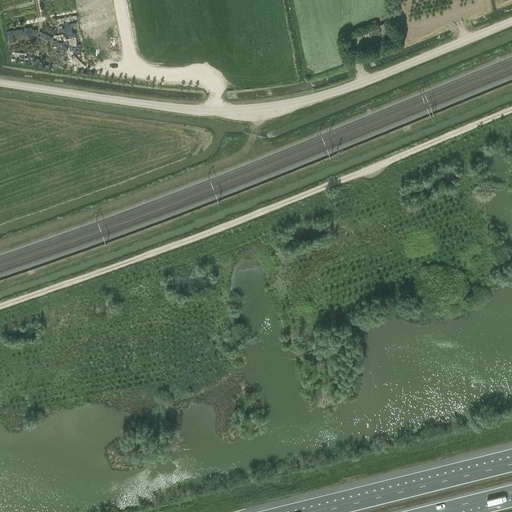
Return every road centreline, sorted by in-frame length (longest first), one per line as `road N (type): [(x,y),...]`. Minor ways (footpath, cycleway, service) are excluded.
road 1 (track): [(511,109),(223,227),(0,305)]
road 2 (unclassified): [(0,82),(259,111),(363,82),(511,20)]
road 3 (motorway): [(511,464),(321,511)]
